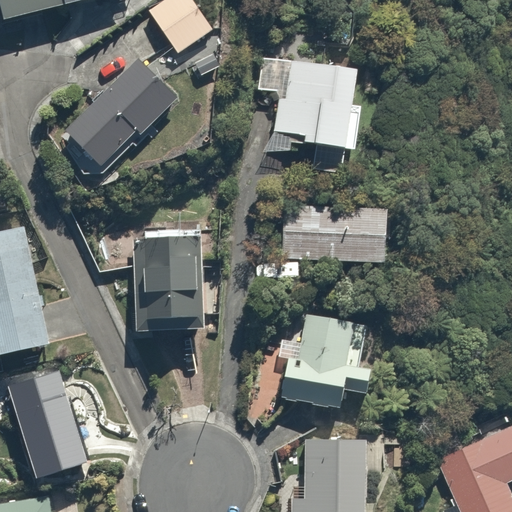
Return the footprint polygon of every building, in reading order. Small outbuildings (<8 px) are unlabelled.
[(7,0),(14,28),(134,0),(7,0)] [(218,34),(196,0),(164,0),(150,9),(182,57),(218,34)] [(111,174),(187,86),(143,48),(67,137),(111,174)] [(254,60),(250,93),(283,97),(278,146),(363,155),(372,73),(254,60)] [(401,212),(286,207),(284,264),(398,269),(401,212)] [(33,228),(0,235),(0,360),(59,348),(33,228)] [(216,327),(216,243),(147,244),(148,337),(181,337),(181,327),(216,327)] [(370,325),(290,309),(283,345),(280,359),(287,361),(296,362),(288,402),(381,420),(391,374),(362,368),(370,325)] [(70,373),(18,390),(49,485),(101,468),(70,373)] [(511,511),(511,435),(441,461),(458,507),(445,511),(511,511)] [(379,511),(383,443),(311,440),(308,505),(293,505),(293,511),(379,511)] [(65,511),(63,496),(0,504),(0,511),(65,511)]
